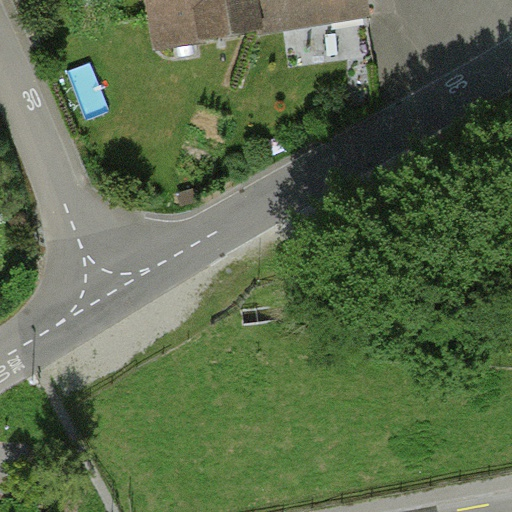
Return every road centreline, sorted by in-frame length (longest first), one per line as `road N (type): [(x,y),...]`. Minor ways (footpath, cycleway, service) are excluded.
road 1 (residential): [(511,61),(104,300)]
road 2 (residential): [(0,49),(104,300)]
